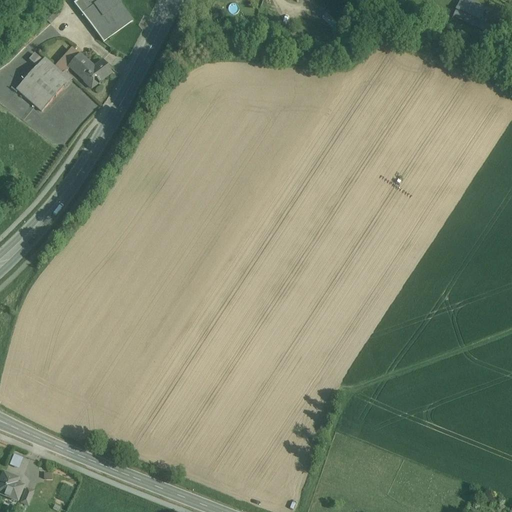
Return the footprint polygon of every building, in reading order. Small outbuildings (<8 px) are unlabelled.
[(119,0),(74,0),(91,22),(103,39),(133,19),(121,1),(119,0)] [(484,3),(478,0),(456,0),(456,1),(455,3),(458,4),(456,9),(482,22),(485,15),(479,12),(484,3)] [(56,9),(47,17),(51,21),(59,12),(56,9)] [(73,47),(56,65),(58,67),(72,52),(78,58),(81,55),(73,47)] [(28,58),(36,65),(41,59),(33,52),(28,58)] [(72,52),(58,67),(63,72),(64,73),(65,72),(69,67),(78,58),(72,52)] [(95,66),(82,55),(81,55),(78,58),(69,67),(91,85),(97,80),(99,82),(113,72),(105,60),(95,66)] [(41,59),(60,76),(63,72),(58,67),(56,65),(44,56),(41,59)] [(23,80),(48,103),(67,82),(60,76),(41,59),(36,65),(23,80)] [(64,73),(63,72),(60,76),(67,82),(71,77),(65,72),(64,73)] [(16,88),(41,111),(48,103),(23,80),(16,88)] [(13,477),(3,473),(0,480),(0,485),(1,485),(0,487),(0,493),(17,500),(22,487),(11,482),(13,477)] [(32,491),(26,489),(21,502),(28,505),(32,491)]
